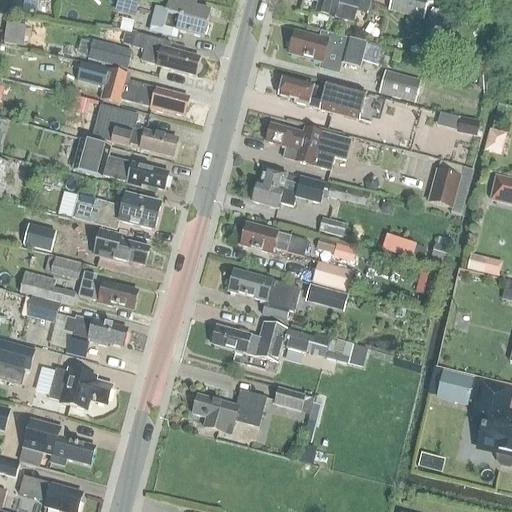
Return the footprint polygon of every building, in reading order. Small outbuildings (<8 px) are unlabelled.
[(11,0),(9,13),(33,17),(35,0),(11,0)] [(176,41),(178,33),(202,39),(209,14),(195,10),(197,2),(191,0),(169,0),(160,37),(176,41)] [(331,20),(350,25),(354,12),(363,14),(367,0),(300,0),(300,1),(315,5),(312,16),(331,21),(331,20)] [(389,0),(387,12),(422,22),(428,0),(389,0)] [(119,17),(117,29),(132,31),(134,19),(119,17)] [(319,65),(317,71),(337,76),(340,65),(359,70),(365,44),(326,34),(324,43),(308,39),(292,35),(290,41),(288,42),(286,50),(288,52),(287,57),(319,65)] [(155,68),(193,78),(198,59),(168,51),(169,45),(134,35),(130,49),(143,52),(140,64),(155,68)] [(130,53),(122,51),(114,48),(93,43),(89,60),(126,70),(130,53)] [(379,66),(384,48),(371,44),(366,63),(379,66)] [(109,71),(100,102),(120,107),(121,102),(150,110),(150,112),(161,115),(162,113),(183,118),(188,99),(167,93),(156,90),(154,94),(139,90),(140,86),(126,82),(128,76),(109,71)] [(378,95),(414,105),(420,82),(384,73),(378,95)] [(277,98),(293,102),(292,105),(306,109),(307,109),(319,112),(357,122),(364,94),(325,85),(324,91),(312,88),(312,87),(281,80),(280,84),(277,84),(275,92),(278,93),(277,98)] [(115,129),(111,143),(128,148),(129,146),(140,149),(139,152),(172,160),(177,140),(144,132),(144,133),(132,130),(116,126),(115,129)] [(270,126),(265,144),(286,149),(283,160),(329,173),(333,159),(345,162),(350,143),(303,130),(302,135),(270,126)] [(504,137),(489,134),(484,156),(498,160),(504,137)] [(76,159),(72,173),(80,175),(102,180),(102,177),(127,184),(126,186),(139,189),(140,187),(163,193),(168,175),(107,159),(110,149),(88,143),(80,141),(76,159)] [(0,200),(0,201),(10,166),(0,162),(0,200)] [(277,211),(278,206),(292,209),(294,201),(305,204),(319,207),(321,198),(366,207),(368,196),(324,187),(324,186),(301,180),(300,183),(285,179),(286,176),(263,171),(259,185),(256,184),(255,188),(252,188),(250,196),(253,197),(251,205),(277,211)] [(436,174),(427,204),(451,211),(459,180),(436,174)] [(489,203),(511,208),(511,180),(495,177),(489,203)] [(118,223),(153,232),(160,206),(125,197),(121,210),(77,198),(71,220),(115,232),(118,223)] [(328,220),(325,232),(349,238),(352,226),(328,220)] [(272,251),(303,259),(307,243),(276,234),(245,226),(243,234),(240,236),(239,241),(241,244),(240,248),(270,256),(272,251)] [(22,247),(49,254),(55,234),(27,227),(22,247)] [(128,263),(144,267),(148,249),(119,242),(120,238),(99,232),(93,257),(127,266),(128,263)] [(393,234),(388,250),(418,260),(423,244),(393,234)] [(319,241),(316,251),(332,255),(335,246),(319,241)] [(332,257),(352,263),(355,251),(336,246),(332,257)] [(504,278),(508,262),(476,255),(473,271),(504,278)] [(49,275),(76,282),(80,266),(54,259),(49,275)] [(353,273),(316,263),(311,284),(312,285),(346,294),(347,294),(353,273)] [(432,295),(436,272),(425,270),(421,292),(432,295)] [(18,294),(30,298),(46,302),(47,300),(71,306),(74,295),(53,290),(55,281),(24,273),(18,294)] [(284,324),(287,313),(293,315),(299,291),(293,289),(233,273),(231,281),(228,282),(226,289),(228,292),(228,295),(261,303),(262,299),(266,300),(261,318),(284,324)] [(112,306),(132,311),(137,294),(94,283),(96,278),(83,275),(78,298),(97,303),(97,306),(111,309),(112,306)] [(501,297),(511,299),(511,282),(505,281),(501,297)] [(309,299),(343,308),(346,294),(312,285),(309,299)] [(54,325),(56,316),(59,305),(46,302),(30,298),(25,318),(54,325)] [(65,318),(61,332),(70,335),(64,355),(85,361),(90,343),(105,348),(106,344),(121,349),(126,331),(75,317),(74,320),(65,318)] [(216,329),(211,347),(234,353),(234,356),(242,358),(242,356),(277,365),(282,346),(286,348),(285,349),(336,363),(342,343),(314,335),(313,339),(286,332),(267,326),(262,342),(258,341),(216,329)] [(0,384),(21,390),(25,373),(29,374),(34,355),(0,345),(0,384)] [(61,406),(60,407),(88,414),(90,403),(106,407),(111,389),(95,385),(96,380),(70,373),(69,375),(58,372),(50,403),(61,406)] [(467,404),(472,380),(441,373),(436,397),(467,404)] [(511,420),(503,419),(509,391),(480,384),(472,422),(482,424),(477,448),(497,453),(496,458),(497,462),(499,466),(508,468),(511,466),(511,420)] [(191,417),(205,420),(203,430),(224,435),(227,422),(257,429),(264,399),(238,393),(235,408),(196,398),(191,417)] [(273,407),(298,414),(302,399),(277,393),(273,407)] [(0,433),(3,434),(10,411),(0,408),(0,433)] [(52,456),(50,465),(64,469),(66,461),(90,468),(94,450),(57,440),(60,431),(30,424),(23,450),(43,455),(43,454),(52,456)] [(19,467),(0,461),(0,475),(15,480),(19,467)] [(22,481),(17,496),(45,504),(43,510),(49,511),(77,511),(82,496),(63,491),(64,489),(39,482),(38,485),(22,481)]
